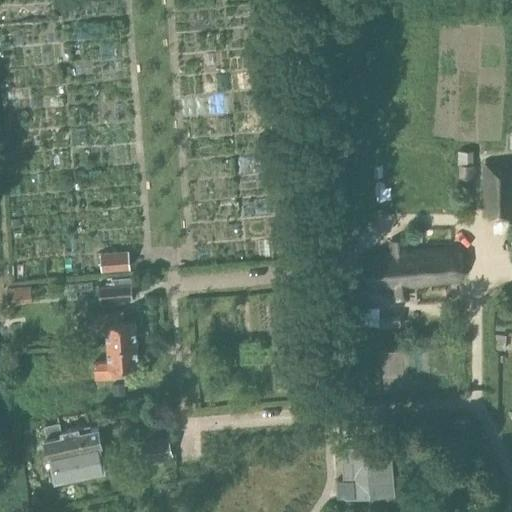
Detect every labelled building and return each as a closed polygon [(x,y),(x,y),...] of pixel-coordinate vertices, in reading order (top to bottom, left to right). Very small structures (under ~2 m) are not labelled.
[(511,161),(483,162),(484,216),(511,215),(511,161)] [(406,292),(406,281),(456,278),(461,272),(460,257),(455,252),(401,256),(401,247),(395,247),(395,257),(368,259),(361,268),(362,275),(369,284),(398,282),(399,293),(406,292)] [(101,271),(130,268),(129,249),(100,251),(101,271)] [(114,283),(99,284),(100,301),(132,299),(130,277),(114,278),(114,283)] [(31,284),(7,286),(8,302),(32,301),(31,284)] [(106,328),(107,344),(137,342),(136,320),(124,321),(123,310),(89,312),(91,329),(106,328)] [(139,364),(137,342),(107,344),(108,360),(94,361),(95,378),(128,375),(128,365),(139,364)] [(125,383),(113,384),(113,394),(125,393),(125,383)] [(47,437),(44,437),(48,455),(50,455),(55,478),(104,468),(103,464),(99,445),(101,444),(98,426),(90,428),(90,424),(78,426),(78,425),(61,429),(60,422),(44,425),(47,437)] [(148,459),(173,453),(169,437),(144,442),(148,459)] [(338,496),(394,493),(391,445),(342,448),(344,478),(337,479),(338,496)]
